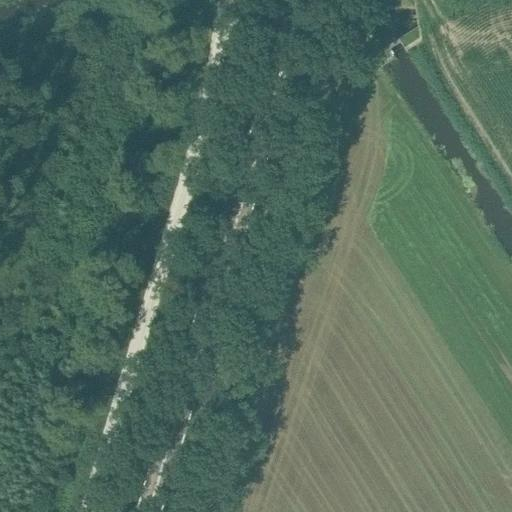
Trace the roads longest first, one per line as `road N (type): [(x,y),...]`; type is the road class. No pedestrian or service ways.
road 1 (unclassified): [(65,511),(232,0)]
road 2 (tertiary): [(148,511),(302,0)]
